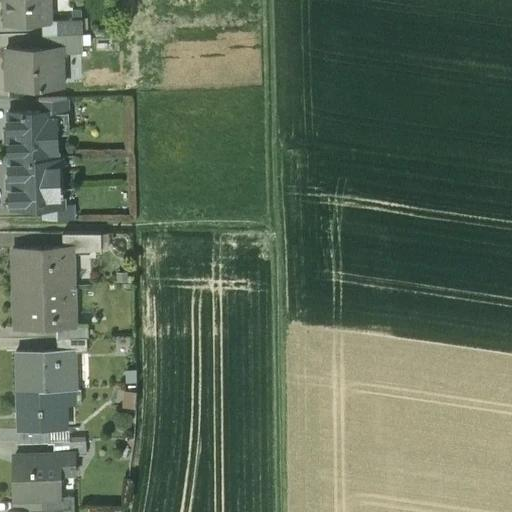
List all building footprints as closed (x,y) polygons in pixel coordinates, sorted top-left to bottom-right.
[(50,0),(5,0),(6,10),(5,10),(5,23),(42,22),(51,22),(51,20),(50,0)] [(81,19),(51,20),(51,22),(42,22),(43,33),(82,32),(81,19)] [(82,32),(43,33),(43,46),(62,45),(63,53),(82,52),(82,32)] [(43,46),(6,47),(7,88),(64,86),(63,53),(62,45),(43,46)] [(38,112),(56,111),(56,112),(69,112),(69,97),(38,98),(38,112)] [(9,158),(58,156),(56,112),(56,111),(38,112),(7,113),(9,158)] [(58,156),(9,158),(11,207),(42,206),(63,205),(63,204),(61,156),(58,156)] [(63,205),(42,206),(42,218),(72,218),(71,204),(63,204),(63,205)] [(63,232),(63,246),(73,246),(73,251),(102,250),(101,232),(63,232)] [(15,286),(68,284),(74,284),(73,251),(73,246),(63,246),(13,248),(15,286)] [(68,284),(15,286),(16,326),(57,324),(69,324),(69,322),(68,284)] [(69,322),(69,324),(57,324),(58,337),(88,336),(87,321),(69,322)] [(88,336),(58,337),(58,348),(58,349),(72,349),(72,350),(88,350),(88,336)] [(17,390),(62,388),(73,388),(72,350),(72,349),(58,349),(58,348),(16,350),(17,390)] [(62,388),(17,390),(18,404),(20,404),(21,419),(18,419),(19,430),(49,429),(63,428),(62,388)] [(49,441),(49,429),(19,430),(16,430),(16,442),(49,441)] [(74,453),(14,454),(16,498),(42,497),(60,496),(60,472),(75,472),(74,453)] [(74,496),(60,496),(42,497),(43,509),(75,508),(74,496)]
